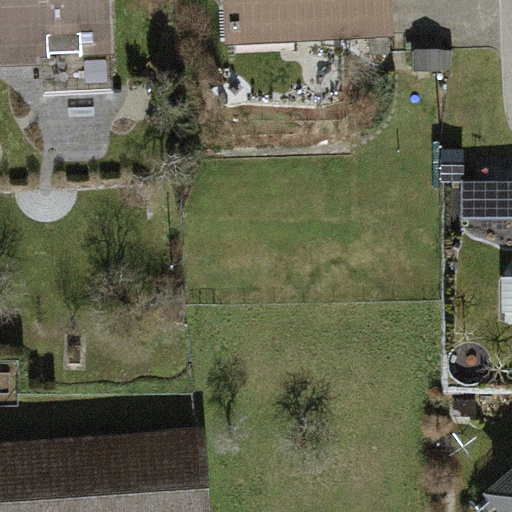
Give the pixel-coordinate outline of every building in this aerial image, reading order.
[(115,0),(0,0),(0,68),(118,65),(115,0)] [(399,0),(227,0),(229,47),(401,39),(399,0)] [(472,214),(511,210),(511,173),(469,177),(472,214)] [(0,511),(216,511),(208,431),(0,444),(0,511)] [(511,511),(511,481),(492,498),(503,511),(511,511)]
